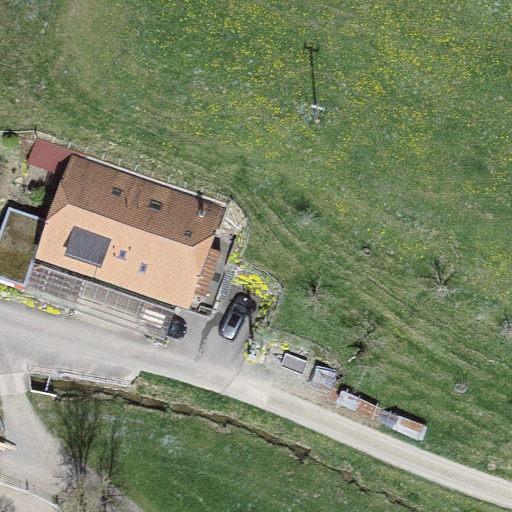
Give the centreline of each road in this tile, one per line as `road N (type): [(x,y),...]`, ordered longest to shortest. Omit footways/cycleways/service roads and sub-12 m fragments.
road 1 (track): [(0,322),(233,383),(511,493)]
road 2 (track): [(3,324),(20,425),(121,511)]
